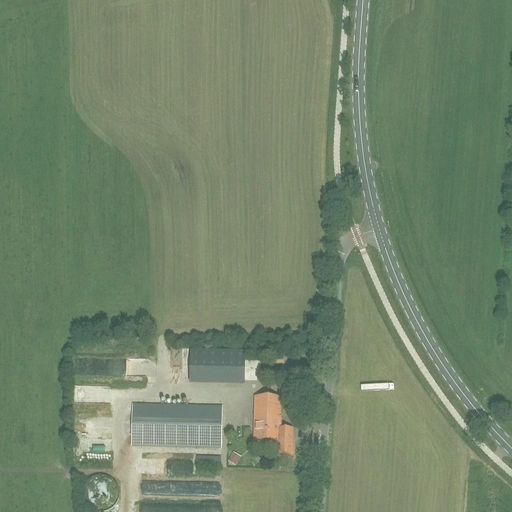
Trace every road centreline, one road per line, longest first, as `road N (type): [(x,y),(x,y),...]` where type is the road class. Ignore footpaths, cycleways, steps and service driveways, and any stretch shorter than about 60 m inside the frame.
road 1 (unclassified): [(318,511),(340,255),(379,231)]
road 2 (secondary): [(511,450),(443,368),(379,231)]
road 3 (secondary): [(379,231),(359,118),(363,0)]
